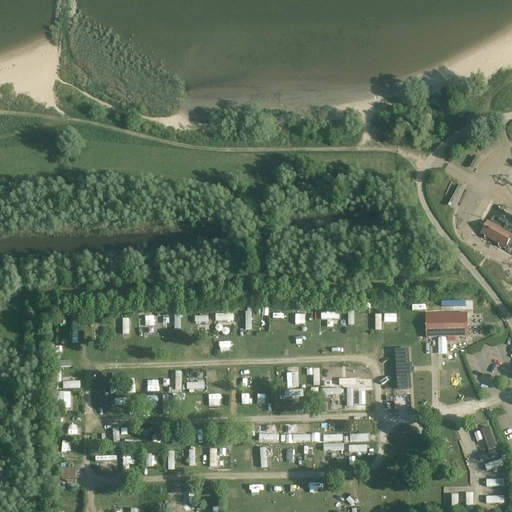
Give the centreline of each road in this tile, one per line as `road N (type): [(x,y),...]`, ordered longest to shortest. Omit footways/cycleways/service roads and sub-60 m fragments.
road 1 (track): [(383,511),(375,364),(87,373),(88,511)]
road 2 (track): [(489,406),(443,419),(84,421)]
road 3 (track): [(87,484),(355,474),(355,497)]
road 4 (unclassified): [(511,324),(422,195),(423,174),(447,140),(511,116)]
